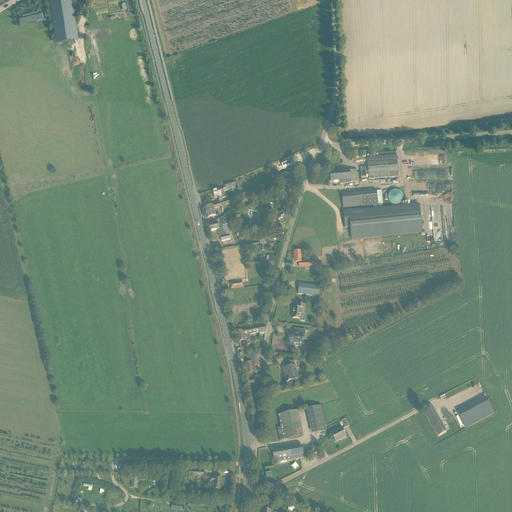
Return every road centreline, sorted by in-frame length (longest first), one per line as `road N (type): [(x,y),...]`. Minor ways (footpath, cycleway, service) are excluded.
road 1 (tertiary): [(246,447),(227,334),(144,0)]
road 2 (unclassified): [(246,447),(259,415),(277,273),(320,143)]
road 3 (unclassified): [(320,143),(511,132)]
road 4 (unclassified): [(320,143),(335,93),(332,0)]
